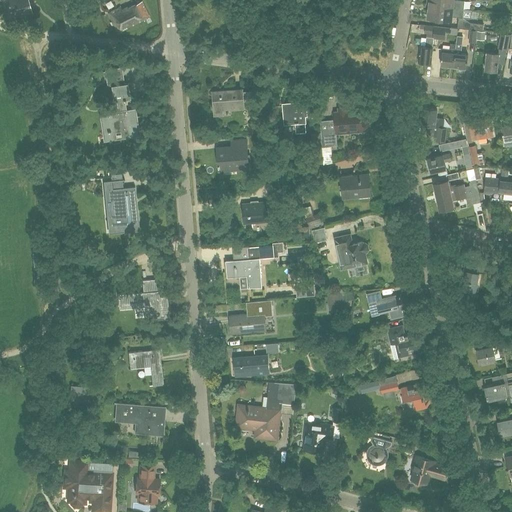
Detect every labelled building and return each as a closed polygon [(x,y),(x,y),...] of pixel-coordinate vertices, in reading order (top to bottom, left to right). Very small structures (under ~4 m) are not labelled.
[(10,19),(32,12),(28,0),(5,0),(10,19)] [(429,6),(464,9),(464,1),(456,0),(427,0),(428,4),(429,4),(429,6)] [(150,17),(142,2),(123,12),(121,7),(108,13),(118,33),(150,17)] [(464,9),(429,6),(428,19),(451,21),(452,17),(463,18),(471,18),(472,10),(464,9)] [(439,39),(440,26),(420,24),(420,28),(425,29),(424,33),(428,34),(426,47),(421,46),(419,62),(431,64),(434,38),(439,39)] [(440,26),(439,39),(444,40),(445,32),(451,33),(452,28),(440,26)] [(475,43),(476,40),(477,31),(470,30),(468,42),(475,43)] [(508,50),(510,35),(501,33),(497,49),(508,50)] [(456,44),(453,66),(459,66),(458,68),(459,69),(465,69),(466,69),(466,67),(468,54),(461,53),(463,36),(457,36),(456,44)] [(453,66),(456,44),(450,44),(449,49),(442,49),(442,51),(441,64),(441,66),(442,67),(447,67),(448,67),(449,65),(453,66)] [(497,71),(499,54),(487,52),(486,70),(497,71)] [(131,109),(127,83),(111,86),(114,102),(117,101),(118,112),(103,114),(103,115),(101,115),(105,140),(138,135),(135,116),(133,117),(131,109)] [(215,110),(244,107),(243,89),(213,91),(215,110)] [(307,132),(304,102),(298,102),(298,104),(284,105),(285,123),(296,122),(296,133),(307,132)] [(445,142),(447,128),(443,127),(444,118),(436,117),(437,109),(424,107),(421,125),(429,126),(428,135),(438,137),(437,141),(445,142)] [(346,111),(346,109),(341,110),(341,112),(335,112),(337,132),(345,131),(347,133),(365,131),(368,129),(370,126),(369,123),(367,120),(364,119),(362,120),(361,110),(346,111)] [(490,117),(470,121),(473,141),(493,137),(490,117)] [(248,134),(256,134),(255,123),(248,124),(248,134)] [(511,124),(502,127),(506,147),(511,145),(511,124)] [(323,155),(324,164),(333,161),(332,146),(336,146),(335,129),(322,131),(323,147),(323,155)] [(322,142),(322,135),(312,136),(314,155),(323,155),(323,147),(322,142)] [(220,171),(250,168),(247,139),(232,140),(232,147),(218,148),(220,171)] [(449,149),(458,147),(457,141),(448,143),(449,149)] [(469,151),(473,167),(479,165),(480,166),(484,165),(482,154),(477,155),(475,145),(470,146),(470,147),(469,147),(470,151),(469,151)] [(446,168),(445,161),(452,160),(450,154),(444,155),(444,154),(428,158),(430,163),(427,165),(428,170),(431,171),(432,172),(439,170),(446,168)] [(500,192),(501,179),(495,178),(495,174),(485,173),(485,176),(486,177),(484,192),(493,193),(493,192),(500,192)] [(343,198),(371,195),(369,174),(341,176),(343,198)] [(511,178),(507,178),(507,179),(501,179),(500,192),(511,193),(511,178)] [(112,189),(111,181),(112,181),(112,180),(103,181),(105,200),(112,199),(114,213),(115,230),(138,227),(136,210),(134,210),(133,197),(136,197),(135,187),(123,188),(112,189)] [(437,197),(478,188),(476,180),(471,181),(469,183),(470,186),(465,187),(464,184),(456,186),(456,185),(449,186),(448,180),(434,183),(437,197)] [(478,188),(437,197),(440,211),(454,208),(453,202),(457,201),(457,200),(466,198),(466,199),(472,198),(473,204),(481,202),(478,188)] [(268,203),(272,202),(283,202),(283,192),(268,194),(268,203)] [(245,223),(270,221),(268,202),(243,204),(245,223)] [(313,215),(311,206),(304,207),(311,228),(317,226),(323,224),(319,213),(313,215)] [(314,243),(327,240),(324,227),(312,230),(314,243)] [(349,267),(351,269),(355,268),(357,265),(366,263),(364,253),(366,253),(368,249),(367,245),(364,243),(362,244),(362,242),(352,245),(350,235),(340,237),(341,238),(336,239),(343,267),(347,266),(347,267),(349,267)] [(249,259),(226,261),(228,277),(239,277),(247,276),(248,288),(262,287),(260,258),(275,257),(274,245),(273,245),(258,246),(259,255),(251,256),(251,259),(249,259)] [(476,291),(480,274),(477,273),(478,266),(466,263),(462,278),(466,278),(463,289),(476,291)] [(507,288),(510,272),(503,271),(503,270),(495,268),(492,281),(500,283),(500,287),(507,288)] [(163,290),(162,279),(142,280),(143,292),(117,294),(118,308),(151,305),(152,317),(169,316),(167,290),(163,290)] [(306,280),(307,291),(318,291),(317,280),(306,280)] [(389,289),(367,294),(369,303),(387,298),(391,297),(389,289)] [(382,299),(376,301),(379,314),(391,311),(392,319),(411,315),(409,306),(416,305),(413,292),(391,297),(382,299)] [(339,294),(328,295),(328,302),(340,301),(339,294)] [(264,316),(272,315),(271,300),(247,302),(247,310),(250,310),(250,314),(232,316),(233,332),(265,330),(264,316)] [(404,334),(402,325),(387,329),(391,344),(395,343),(398,357),(422,352),(420,341),(418,342),(416,334),(409,336),(408,333),(404,334)] [(511,351),(511,349),(511,343),(495,338),(493,344),(511,351)] [(265,344),(266,354),(278,353),(278,343),(265,344)] [(480,363),(496,359),(492,345),(477,349),(480,363)] [(163,384),(159,349),(129,352),(131,368),(150,366),(153,385),(163,384)] [(236,375),(270,373),(268,355),(235,357),(236,375)] [(507,381),(505,374),(492,377),(493,384),(485,386),(488,399),(508,395),(508,397),(511,396),(511,402),(511,401),(511,383),(509,384),(508,381),(507,381)] [(363,391),(380,388),(378,380),(361,384),(363,391)] [(240,405),(237,426),(259,428),(258,436),(277,438),(279,419),(280,414),(280,413),(281,403),(294,404),(296,385),(274,382),(269,382),(267,397),(266,408),(262,407),(240,405)] [(398,383),(380,388),(381,393),(384,392),(395,390),(400,389),(398,383)] [(422,387),(421,384),(402,388),(404,399),(414,397),(416,409),(426,407),(424,397),(434,395),(432,385),(422,387)] [(70,393),(87,394),(88,393),(93,394),(93,387),(88,386),(88,387),(70,386),(70,393)] [(87,402),(87,394),(70,393),(69,401),(87,402)] [(164,435),(166,408),(141,406),(141,405),(117,403),(116,420),(139,422),(138,433),(164,435)] [(341,422),(342,408),(334,407),(333,421),(341,422)] [(501,434),(511,431),(511,418),(498,421),(501,434)] [(333,438),(335,424),(308,421),(306,423),(304,440),(306,440),(305,449),(321,450),(323,436),(333,438)] [(341,424),(339,437),(373,447),(370,448),(368,455),(372,462),(379,463),(385,460),(387,453),(397,455),(400,444),(392,442),(394,437),(370,431),(369,435),(355,431),(356,427),(341,424)] [(446,479),(449,466),(435,462),(435,460),(417,455),(413,469),(414,470),(412,478),(428,483),(430,475),(446,479)] [(132,467),(133,458),(121,458),(120,466),(132,467)] [(69,459),(68,470),(64,469),(62,488),(70,489),(70,500),(72,500),(72,503),(75,506),(80,506),(83,504),(84,495),(95,496),(94,510),(96,510),(97,511),(101,511),(102,510),(111,511),(113,472),(98,471),(98,461),(69,459)] [(155,478),(156,465),(142,464),(141,478),(138,477),(137,493),(140,493),(139,501),(157,502),(158,494),(160,494),(161,479),(155,478)]
